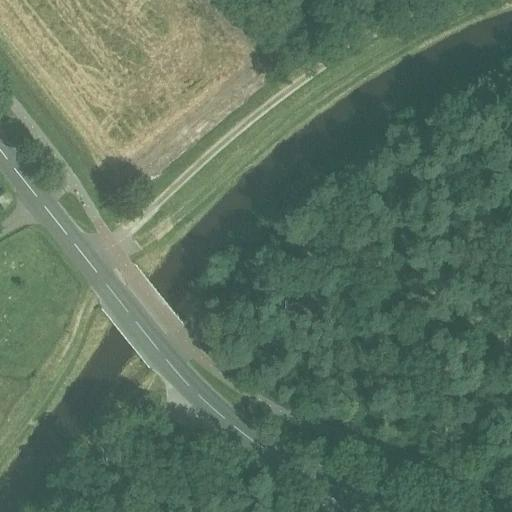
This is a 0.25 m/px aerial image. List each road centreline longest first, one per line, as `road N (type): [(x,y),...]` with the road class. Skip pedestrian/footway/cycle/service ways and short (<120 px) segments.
road 1 (secondary): [(399,511),(310,476),(221,417),(172,368),(0,148)]
road 2 (track): [(494,0),(427,28),(316,96),(213,176),(123,261)]
road 3 (track): [(112,245),(284,91),(444,0)]
road 4 (track): [(123,261),(0,450)]
road 5 (track): [(172,368),(136,376),(46,511)]
road 6 (track): [(160,511),(172,368)]
